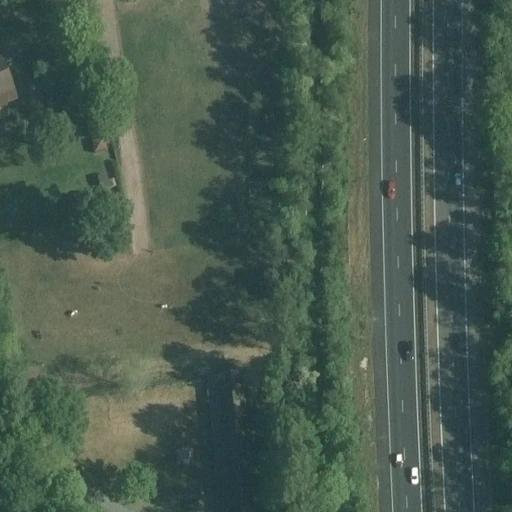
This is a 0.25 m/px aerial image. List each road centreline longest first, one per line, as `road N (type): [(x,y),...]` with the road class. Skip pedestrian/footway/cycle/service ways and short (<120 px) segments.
road 1 (motorway): [(460,511),(447,0)]
road 2 (motorway): [(395,0),(406,511)]
